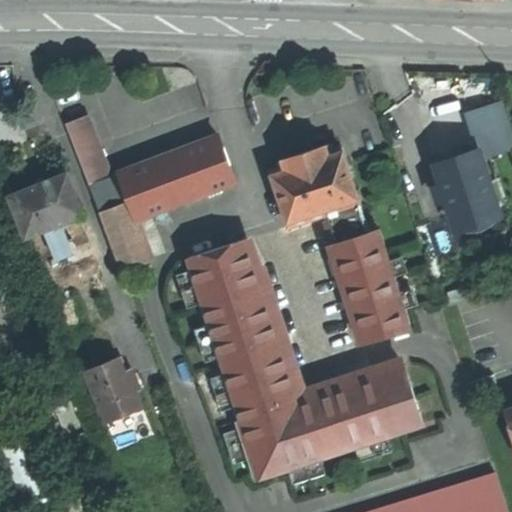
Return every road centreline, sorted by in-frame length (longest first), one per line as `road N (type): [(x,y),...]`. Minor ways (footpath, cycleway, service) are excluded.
road 1 (primary): [(0,17),(279,23)]
road 2 (primary): [(279,23),(511,35)]
road 3 (unknown): [(92,511),(83,472),(45,400)]
